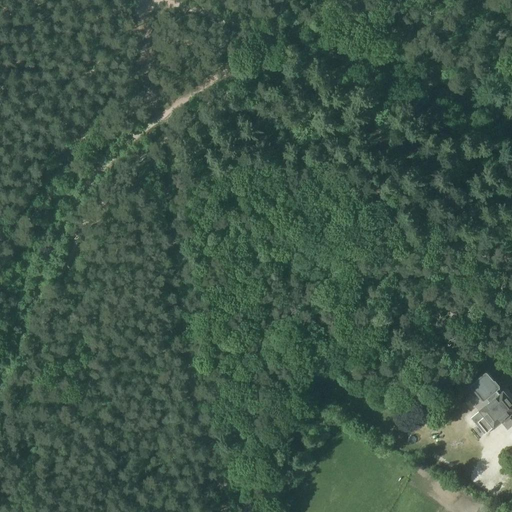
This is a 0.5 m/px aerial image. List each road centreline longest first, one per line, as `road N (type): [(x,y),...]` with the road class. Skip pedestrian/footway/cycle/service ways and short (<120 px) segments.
road 1 (track): [(327,0),(154,118),(82,184),(64,211),(0,380)]
road 2 (track): [(162,0),(280,34),(511,127)]
